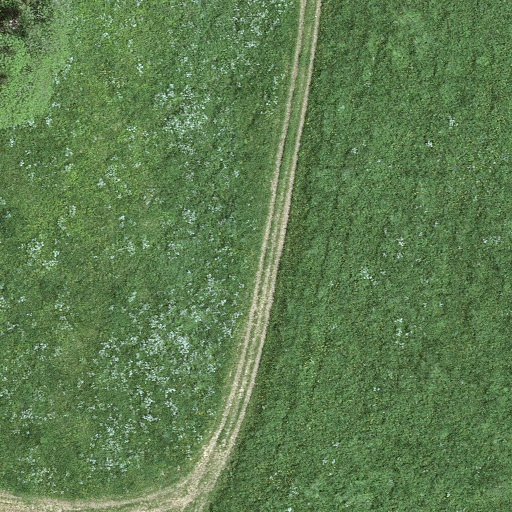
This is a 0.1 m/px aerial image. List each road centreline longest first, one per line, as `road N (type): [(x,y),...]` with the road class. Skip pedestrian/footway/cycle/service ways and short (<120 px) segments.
road 1 (track): [(186,511),(242,392),(304,0)]
road 2 (track): [(124,511),(0,509)]
